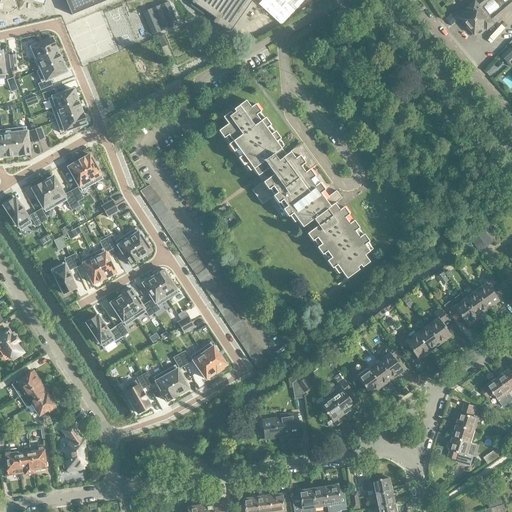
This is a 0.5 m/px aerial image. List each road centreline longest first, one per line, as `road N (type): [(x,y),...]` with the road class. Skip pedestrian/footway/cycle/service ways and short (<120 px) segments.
road 1 (residential): [(110,435),(167,417),(236,375),(237,362),(168,256)]
road 2 (residential): [(117,487),(367,450)]
road 3 (residential): [(511,187),(345,0)]
road 4 (secondary): [(511,152),(379,0)]
road 5 (residential): [(110,435),(0,267)]
road 6 (residential): [(101,130),(60,31),(0,38)]
road 7 (residential): [(199,78),(334,0)]
road 8 (residential): [(511,116),(413,0)]
road 9 (residential): [(168,256),(127,194),(101,130)]
